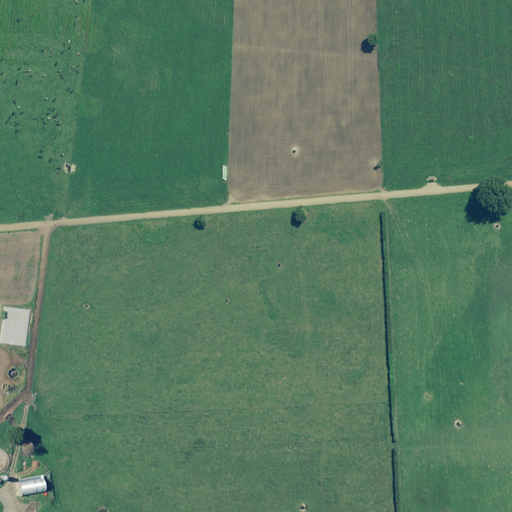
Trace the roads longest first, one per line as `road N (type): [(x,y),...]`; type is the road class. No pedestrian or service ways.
road 1 (track): [(511,183),(0,226)]
road 2 (track): [(1,493),(21,424),(47,221)]
